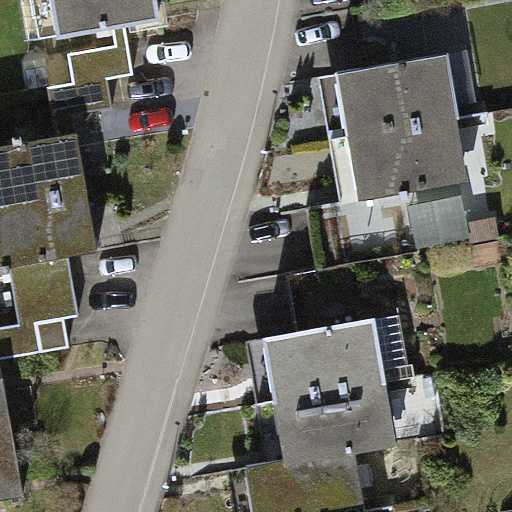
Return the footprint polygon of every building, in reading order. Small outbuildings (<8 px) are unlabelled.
[(52,0),(59,36),(159,18),(155,0),(52,0)] [(54,117),(114,108),(108,77),(134,73),(128,43),(69,53),(73,84),(48,88),(54,117)] [(446,55),(339,73),(350,135),(457,118),(446,55)] [(457,118),(350,135),(360,198),(468,180),(457,118)] [(0,207),(88,192),(77,133),(0,146),(0,207)] [(69,256),(98,251),(88,192),(0,207),(0,267),(10,265),(15,296),(74,286),(69,256)] [(0,358),(69,346),(64,317),(79,315),(74,286),(15,296),(20,325),(0,328),(0,358)] [(406,365),(398,315),(266,337),(277,400),(387,381),(415,377),(413,364),(406,365)] [(0,438),(13,436),(2,377),(0,377),(0,438)] [(387,381),(277,400),(286,461),(355,449),(397,443),(387,381)] [(0,498),(23,495),(13,436),(0,438),(0,498)] [(356,511),(366,510),(355,449),(286,461),(248,468),(255,511),(356,511)]
